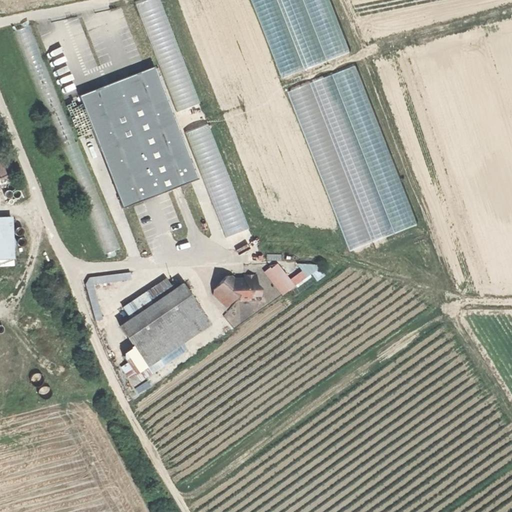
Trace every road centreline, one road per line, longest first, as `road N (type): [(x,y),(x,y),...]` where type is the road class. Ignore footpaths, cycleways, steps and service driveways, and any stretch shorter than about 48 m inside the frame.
road 1 (track): [(511,299),(344,257),(266,256)]
road 2 (track): [(114,389),(186,511)]
